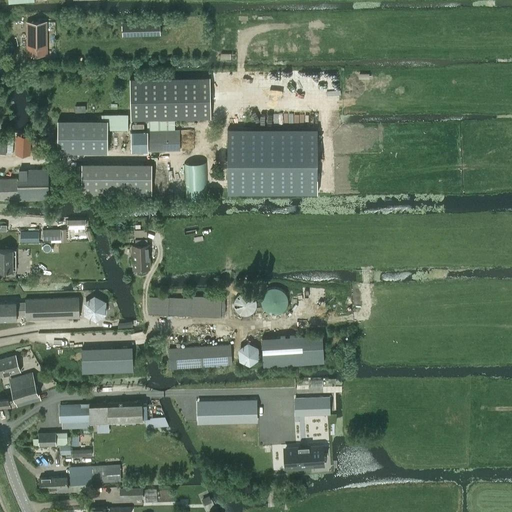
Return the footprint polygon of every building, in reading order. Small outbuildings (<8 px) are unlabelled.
[(27,53),(46,53),(46,22),(27,22),(27,53)] [(130,118),(213,117),(212,77),(130,78),(130,118)] [(0,101),(1,104),(8,101),(6,94),(0,95),(0,101)] [(107,128),(128,128),(128,114),(101,114),(101,119),(101,128),(107,128)] [(101,128),(101,119),(57,119),(57,151),(107,151),(107,128),(101,128)] [(147,131),(131,131),(131,150),(180,149),(179,130),(175,130),(174,120),(160,120),(160,119),(147,120),(147,131)] [(316,128),(227,128),(227,193),(317,193),(316,128)] [(0,152),(5,153),(12,154),(14,136),(0,134),(0,152)] [(30,154),(31,135),(16,134),(15,154),(30,154)] [(152,163),(81,163),(81,194),(152,194),(152,163)] [(206,163),(184,163),(185,198),(207,197),(206,163)] [(0,198),(20,198),(20,200),(49,198),(48,169),(19,170),(19,178),(0,178),(0,198)] [(60,229),(42,229),(43,240),(61,239),(60,229)] [(149,266),(148,244),(147,244),(146,229),(134,229),(134,238),(135,238),(135,244),(132,244),(133,267),(149,266)] [(21,231),(21,241),(39,241),(39,231),(21,231)] [(0,269),(12,269),(16,269),(16,249),(0,249),(0,269)] [(287,302),(287,300),(287,298),(286,295),(284,292),(282,290),(279,288),(277,287),(273,287),(270,288),(268,289),(265,291),(263,293),(262,295),(261,300),(262,302),(262,305),(264,307),(265,309),(268,311),(270,312),(274,313),(277,312),(279,311),(282,310),(283,309),(285,307),(286,305),(287,302)] [(258,305),(258,303),(258,301),(257,299),(256,297),(255,295),(251,292),(249,292),(247,291),(244,291),(242,292),(239,293),(238,295),(236,296),(235,298),(234,301),(234,303),(234,307),(235,309),(237,311),(240,313),(241,314),(245,315),(248,315),(250,314),(254,312),(256,310),(257,308),(258,305)] [(84,315),(95,321),(106,314),(106,300),(94,295),(83,302),(84,315)] [(169,296),(168,313),(192,314),(193,297),(169,296)] [(26,313),(26,319),(79,317),(78,297),(25,299),(25,302),(16,303),(16,301),(0,302),(0,320),(17,319),(16,314),(26,313)] [(322,334),(261,337),(263,366),(324,362),(322,334)] [(238,348),(239,360),(250,365),(260,358),(259,346),(248,341),(238,348)] [(230,344),(169,349),(170,369),(232,365),(230,344)] [(132,346),(81,348),(82,372),(133,370),(132,346)] [(15,354),(0,358),(0,376),(20,370),(15,354)] [(32,371),(7,379),(14,401),(16,406),(16,407),(40,400),(41,400),(41,399),(40,396),(39,393),(32,371)] [(4,398),(0,399),(0,408),(11,405),(11,404),(8,397),(4,398)] [(328,397),(296,398),(297,415),(329,414),(328,397)] [(256,398),(197,400),(197,423),(257,422),(256,398)] [(96,402),(90,403),(91,422),(96,422),(108,421),(108,422),(142,420),(141,400),(96,402)] [(90,403),(60,405),(61,422),(62,422),(62,428),(91,427),(91,422),(90,403)] [(39,445),(55,444),(71,443),(71,436),(67,436),(67,431),(39,433),(39,445)] [(322,444),(284,446),(285,466),(295,465),(303,465),(323,463),(322,444)] [(83,448),(71,449),(72,457),(86,456),(91,456),(91,448),(86,448),(83,448)] [(92,482),(120,481),(119,465),(91,467),(92,482)] [(91,473),(70,476),(72,493),(84,491),(84,495),(93,494),(93,490),(91,473)] [(67,476),(39,478),(39,489),(67,487),(67,476)] [(143,497),(142,488),(142,487),(120,487),(121,497),(143,497)]
